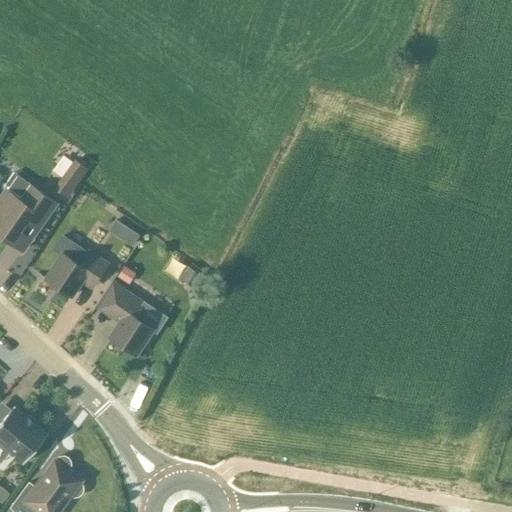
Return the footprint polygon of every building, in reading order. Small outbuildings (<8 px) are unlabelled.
[(75,159),(54,188),(68,198),(89,168),(75,159)] [(57,203),(32,185),(14,172),(5,185),(8,187),(7,190),(6,189),(0,198),(0,235),(23,251),(57,203)] [(117,219),(110,227),(131,244),(137,235),(117,219)] [(108,264),(89,251),(62,233),(52,249),(61,255),(45,279),(71,296),(82,280),(92,287),(108,264)] [(124,266),(118,276),(129,283),(135,273),(124,266)] [(188,268),(180,280),(195,290),(203,278),(188,268)] [(136,317),(144,304),(124,290),(108,314),(120,321),(109,338),(136,355),(153,328),(136,317)] [(0,422),(0,442),(24,462),(47,435),(13,407),(0,423),(0,422)] [(55,460),(36,486),(29,481),(10,507),(14,511),(57,511),(70,496),(72,497),(73,498),(78,497),(82,494),(84,490),(83,485),(80,483),(81,480),(68,471),(70,469),(71,464),(71,460),(68,456),(64,455),(59,456),(56,458),(55,460)] [(0,486),(0,499),(1,501),(8,492),(0,486)]
